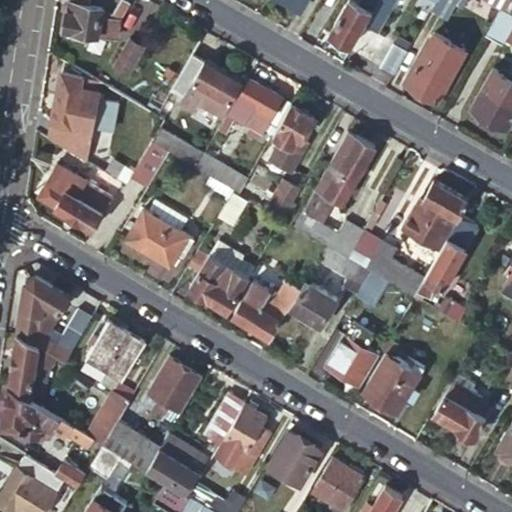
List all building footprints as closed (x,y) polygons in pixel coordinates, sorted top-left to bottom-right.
[(128,0),(68,0),(64,26),(70,27),(68,32),(84,35),(85,30),(117,35),(120,15),(128,0)] [(347,0),(329,32),(353,45),(365,23),(378,0),(358,0),(358,1),(357,0),(347,0)] [(378,0),(365,23),(378,30),(394,0),(378,0)] [(463,1),(495,19),(503,6),(492,0),(435,0),(434,2),(456,14),(463,1)] [(511,0),(492,0),(503,6),(511,11),(511,0)] [(511,41),(511,11),(503,6),(495,19),(488,33),(503,42),(506,37),(511,41)] [(465,47),(435,31),(408,81),(437,98),(465,47)] [(379,65),(392,42),(376,33),(363,57),(379,65)] [(143,45),(128,36),(112,65),(126,74),(143,45)] [(379,65),(395,74),(408,51),(392,42),(379,65)] [(201,55),(193,50),(170,89),(178,94),(201,55)] [(241,79),(201,55),(178,94),(198,105),(200,100),(222,113),(241,79)] [(511,121),(511,74),(495,65),(472,105),(510,126),(511,121)] [(81,74),(58,70),(52,102),(47,135),(87,159),(95,109),(98,89),(94,88),(79,86),(81,74)] [(94,88),(96,77),(81,74),(79,86),(94,88)] [(282,95),(247,75),(218,125),(226,130),(235,113),(250,122),(245,130),(258,137),(269,119),(282,95)] [(277,123),(291,101),(282,95),(269,119),(277,123)] [(309,109),(292,99),(291,101),(277,123),(273,131),(280,136),(270,154),(291,167),(307,138),(303,135),(314,115),(308,112),(309,109)] [(203,151),(160,125),(152,140),(166,148),(169,149),(196,165),(203,151)] [(374,144),(348,128),(315,184),(342,200),(374,144)] [(152,140),(133,172),(147,181),(166,148),(152,140)] [(203,151),(196,165),(211,174),(233,187),(239,190),(247,176),(203,151)] [(112,195),(57,161),(37,193),(92,226),(112,195)] [(233,187),(211,174),(206,183),(229,196),(231,190),(233,187)] [(283,216),(299,188),(282,177),(265,205),(283,216)] [(460,212),(468,198),(433,178),(416,208),(412,206),(401,225),(440,247),(459,215),(460,212)] [(229,196),(218,213),(232,222),(246,199),(231,190),(229,196)] [(188,214),(156,195),(149,207),(181,225),(188,214)] [(149,207),(145,204),(126,235),(171,262),(180,247),(184,250),(195,233),(181,225),(149,207)] [(351,247),(362,227),(344,216),(336,229),(301,208),(292,222),(319,237),(325,240),(347,253),(351,247)] [(423,276),(417,287),(430,295),(439,281),(444,284),(465,247),(469,249),(481,229),(479,224),(460,212),(459,215),(440,247),(423,276)] [(320,249),(325,240),(319,237),(313,245),(320,249)] [(217,238),(188,288),(206,298),(207,295),(228,308),(246,276),(253,265),(239,256),(241,252),(217,238)] [(368,257),(365,264),(370,267),(389,278),(413,293),(417,287),(423,276),(390,257),(395,247),(380,238),(368,257)] [(343,283),(356,291),(370,267),(365,264),(347,253),(325,240),(320,249),(316,255),(347,274),(343,283)] [(351,247),(347,253),(365,264),(368,257),(351,247)] [(307,263),(295,256),(284,274),(296,281),(307,263)] [(370,267),(356,291),(375,302),(389,278),(370,267)] [(24,279),(17,331),(38,344),(63,360),(64,360),(91,315),(77,307),(62,333),(50,326),(69,294),(35,274),(24,279)] [(295,290),(288,303),(321,323),(338,296),(304,275),(295,290)] [(233,311),(270,333),(288,303),(295,290),(285,285),(280,293),(284,296),(279,302),(272,297),(265,310),(258,304),(268,287),(252,278),(233,311)] [(444,284),(439,281),(430,295),(435,298),(444,284)] [(439,308),(459,318),(471,298),(451,287),(439,308)] [(145,341),(108,319),(87,355),(123,377),(145,341)] [(354,339),(358,332),(348,325),(343,332),(354,339)] [(17,331),(10,383),(31,396),(38,344),(17,331)] [(324,361),(360,383),(378,353),(361,343),(365,336),(358,332),(354,339),(343,332),(341,331),(324,361)] [(398,344),(387,337),(381,347),(386,350),(362,389),(396,410),(421,371),(393,354),(398,344)] [(38,344),(31,396),(40,402),(49,364),(57,368),(63,360),(38,344)] [(181,409),(202,374),(168,355),(147,389),(158,396),(150,408),(162,416),(170,402),(181,409)] [(477,384),(458,373),(454,379),(453,379),(434,411),(474,434),(485,415),(479,411),(486,398),(473,391),(477,384)] [(114,382),(110,389),(129,399),(133,393),(114,382)] [(31,396),(10,383),(5,424),(24,428),(24,432),(40,435),(42,421),(65,435),(67,432),(78,438),(83,428),(40,402),(31,396)] [(118,417),(129,399),(110,389),(86,431),(93,435),(103,441),(118,417)] [(158,396),(147,389),(139,402),(150,408),(158,396)] [(203,435),(219,445),(224,436),(245,402),(246,399),(230,390),(203,435)] [(253,408),(245,402),(224,436),(219,445),(214,453),(244,471),(269,431),(261,426),(267,416),(263,414),(253,408)] [(257,402),(253,408),(263,414),(266,409),(257,402)] [(160,443),(118,417),(103,441),(138,463),(146,467),(159,445),(160,443)] [(511,417),(494,447),(511,457),(511,417)] [(59,446),(65,435),(42,421),(40,435),(59,446)] [(86,431),(83,428),(78,438),(87,444),(93,435),(86,431)] [(321,448),(289,429),(271,460),(303,479),(321,448)] [(160,443),(159,445),(197,469),(205,457),(167,433),(160,443)] [(103,441),(89,465),(107,476),(118,460),(128,467),(133,471),(138,463),(103,441)] [(164,478),(189,494),(196,482),(201,475),(196,472),(197,469),(159,445),(146,467),(164,478)] [(41,511),(65,476),(55,471),(23,451),(15,464),(18,466),(0,492),(0,505),(10,511),(41,511)] [(65,476),(77,484),(89,465),(66,453),(55,471),(65,476)] [(346,466),(332,457),(312,491),(343,510),(364,477),(362,475),(361,470),(350,463),(346,466)] [(118,460),(107,476),(102,485),(113,492),(128,467),(118,460)] [(176,511),(177,511),(189,494),(164,478),(153,497),(176,511)] [(218,511),(236,511),(246,496),(233,488),(225,500),(196,482),(189,494),(218,511)] [(391,511),(403,494),(386,484),(368,511),(367,511),(364,510),(362,511),(391,511)] [(113,492),(102,485),(85,511),(117,511),(124,500),(113,492)] [(218,511),(189,494),(177,511),(218,511)]
